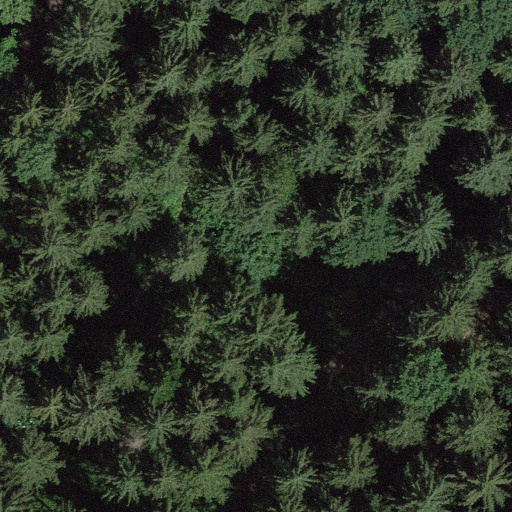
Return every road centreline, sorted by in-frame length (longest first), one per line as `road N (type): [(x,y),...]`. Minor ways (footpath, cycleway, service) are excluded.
road 1 (track): [(241,511),(384,305),(511,204)]
road 2 (track): [(0,111),(58,0)]
